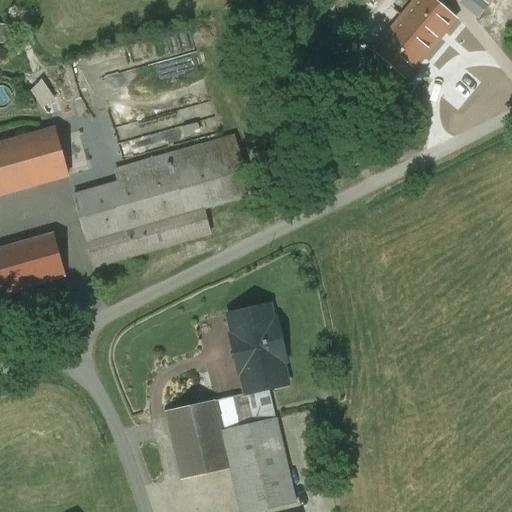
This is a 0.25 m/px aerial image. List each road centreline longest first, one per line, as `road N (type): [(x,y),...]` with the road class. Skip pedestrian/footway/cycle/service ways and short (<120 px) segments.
road 1 (unclassified): [(511,113),(193,267),(63,340)]
road 2 (unclassified): [(63,340),(95,389),(146,511)]
